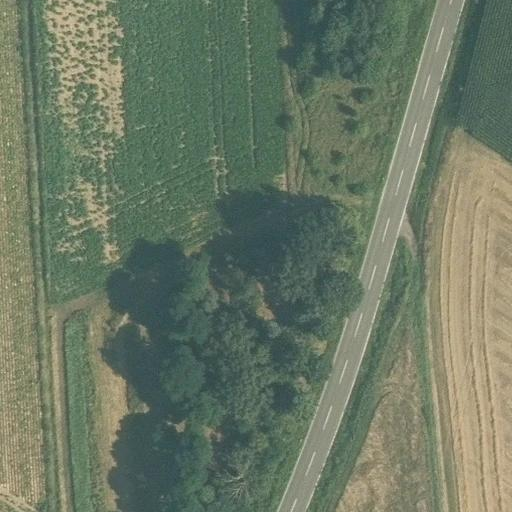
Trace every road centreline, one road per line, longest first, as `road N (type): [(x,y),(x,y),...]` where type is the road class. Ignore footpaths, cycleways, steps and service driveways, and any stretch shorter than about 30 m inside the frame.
road 1 (secondary): [(292,511),(333,404),(452,0)]
road 2 (track): [(389,219),(408,228),(417,252),(440,511)]
